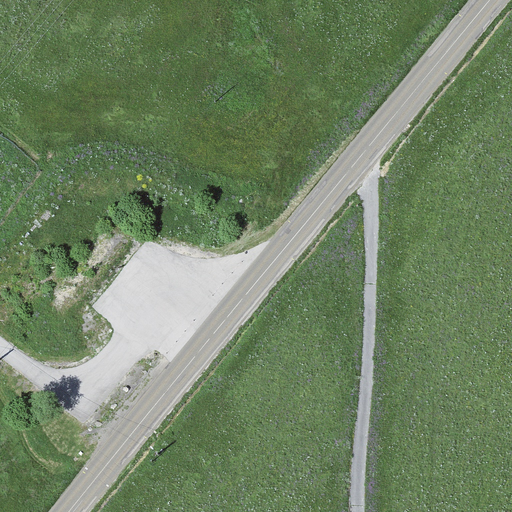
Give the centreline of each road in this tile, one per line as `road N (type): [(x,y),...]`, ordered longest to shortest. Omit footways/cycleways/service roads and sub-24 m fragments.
road 1 (unclassified): [(369,156),(362,511)]
road 2 (unclassified): [(207,352),(174,306),(71,400),(0,341)]
road 3 (secondary): [(207,352),(369,156)]
road 4 (secondary): [(75,511),(207,352)]
road 5 (secondary): [(369,156),(498,0)]
